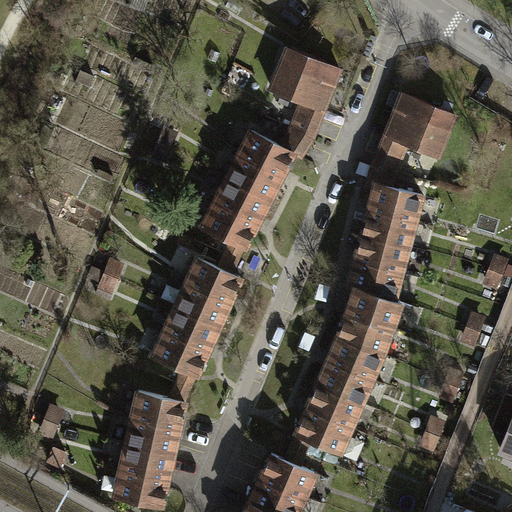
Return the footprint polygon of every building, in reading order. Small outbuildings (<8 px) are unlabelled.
[(334,66),(286,47),(280,63),(278,62),(267,88),(305,103),(294,130),(308,136),(329,84),(327,83),(334,66)] [(446,111),(400,93),(394,108),(392,108),(372,158),(386,163),(394,142),(402,145),(403,142),(433,154),(444,128),(440,127),(446,111)] [(289,150),(248,129),(236,153),(277,174),(289,150)] [(277,174),(236,153),(223,177),(265,198),(277,174)] [(265,198),(223,177),(211,200),(253,221),(265,198)] [(373,182),(366,207),(411,219),(418,194),(373,182)] [(253,221),(211,200),(199,224),(241,245),(253,221)] [(366,207),(359,233),(404,245),(411,219),(366,207)] [(359,233),(352,259),(397,271),(404,245),(359,233)] [(491,285),(502,287),(508,256),(497,254),(491,285)] [(112,294),(128,266),(110,255),(94,283),(112,294)] [(237,276),(194,256),(183,281),(226,300),(237,276)] [(352,259),(345,284),(352,286),(390,296),(397,271),(352,259)] [(226,300),(183,281),(172,305),(216,324),(226,300)] [(352,286),(343,310),(387,325),(397,298),(390,296),(352,286)] [(216,324),(172,305),(161,329),(205,348),(216,324)] [(471,309),(467,341),(482,343),(487,311),(471,309)] [(343,310),(335,333),(378,351),(387,325),(343,310)] [(205,348),(161,329),(150,354),(194,371),(205,348)] [(335,333),(325,358),(368,376),(378,351),(335,333)] [(325,358),(314,382),(357,400),(368,376),(325,358)] [(314,382),(304,407),(347,425),(357,400),(314,382)] [(181,399),(134,389),(129,415),(175,425),(181,399)] [(304,407),(293,431),(337,449),(347,425),(304,407)] [(511,414),(500,447),(511,451),(511,414)] [(175,425),(129,415),(123,441),(169,451),(175,425)] [(437,449),(447,419),(434,415),(424,444),(437,449)] [(169,451),(123,441),(117,467),(163,477),(169,451)] [(312,471),(268,452),(257,476),(301,495),(312,471)] [(163,477),(117,467),(111,493),(158,503),(163,477)] [(293,511),(301,495),(257,476),(247,500),(273,511),(293,511)] [(273,511),(247,500),(241,511),(273,511)]
